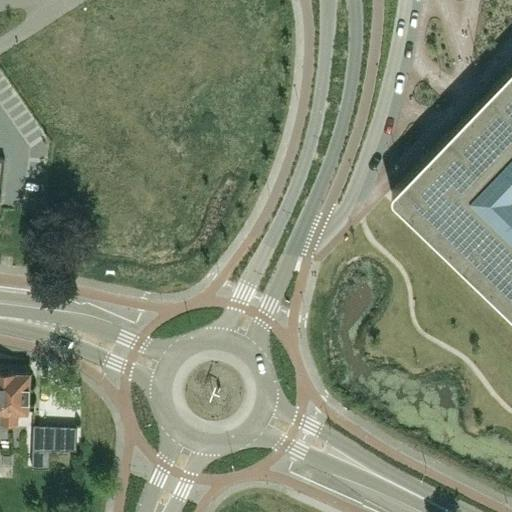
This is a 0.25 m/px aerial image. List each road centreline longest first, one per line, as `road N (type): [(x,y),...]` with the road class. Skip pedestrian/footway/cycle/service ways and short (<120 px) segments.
road 1 (unclassified): [(248,353),(335,148),(351,78),(353,0)]
road 2 (unclassified): [(327,0),(313,129),(288,202),(221,340)]
road 3 (tertiary): [(174,356),(77,325),(21,320)]
road 4 (tertiary): [(21,320),(161,384)]
road 5 (tertiary): [(248,432),(374,473)]
road 6 (tertiary): [(374,473),(265,403)]
